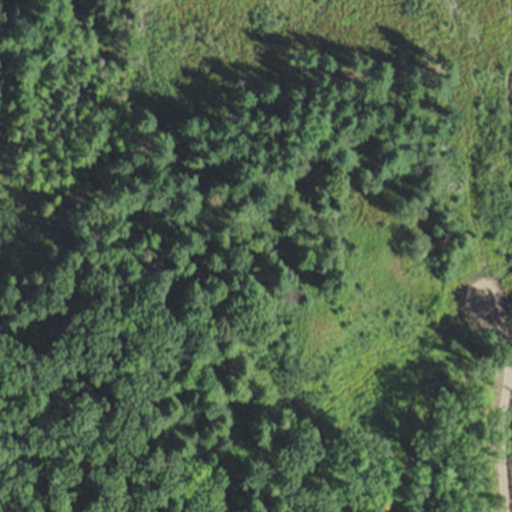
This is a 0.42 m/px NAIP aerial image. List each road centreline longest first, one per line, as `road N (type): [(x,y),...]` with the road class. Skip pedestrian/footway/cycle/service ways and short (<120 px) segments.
road 1 (residential): [(504,379),(504,289),(487,224),(454,167),(408,136),(356,129),(156,193)]
road 2 (residential): [(492,511),(492,412),(504,379)]
